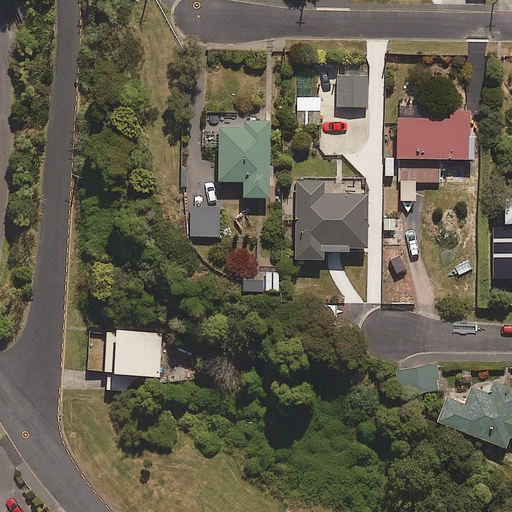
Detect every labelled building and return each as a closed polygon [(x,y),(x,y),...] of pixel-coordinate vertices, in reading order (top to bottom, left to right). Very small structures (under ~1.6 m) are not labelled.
[(365,74),(335,75),(336,108),(366,108),(365,74)] [(322,111),(321,96),(297,98),(298,112),(322,111)] [(440,181),(440,161),(473,161),(473,138),(470,138),(470,112),(448,112),(448,119),(395,119),(395,158),(399,158),(399,199),(414,199),(414,181),(440,181)] [(266,198),(269,123),(245,122),(245,127),(219,126),(217,181),(243,182),(242,197),(266,198)] [(350,252),(350,248),(369,248),(369,194),(324,194),(324,180),(294,181),(295,260),(323,260),(323,252),(350,252)] [(220,206),(190,207),(190,237),(220,237),(220,206)] [(495,281),(511,281),(511,226),(506,226),(495,226),(495,281)] [(162,332),(109,329),(105,373),(159,377),(162,332)] [(440,392),(435,366),(394,373),(399,400),(440,392)] [(511,388),(495,382),(490,394),(473,388),(467,403),(446,395),(436,422),(504,447),(507,438),(511,440),(511,388)]
